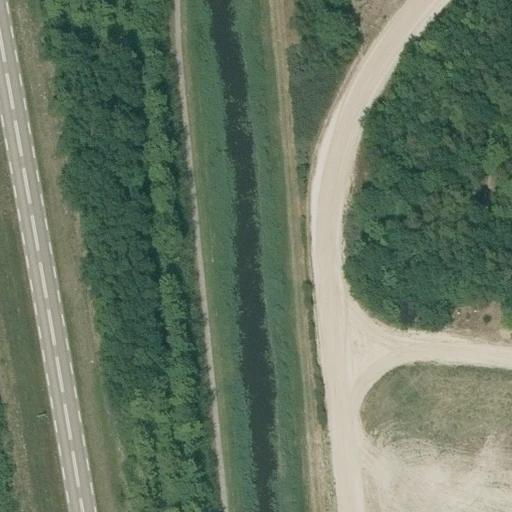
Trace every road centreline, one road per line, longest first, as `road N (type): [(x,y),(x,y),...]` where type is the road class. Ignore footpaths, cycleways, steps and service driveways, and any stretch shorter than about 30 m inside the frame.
road 1 (primary): [(80,511),(0,51)]
road 2 (track): [(355,511),(329,167),(362,73)]
road 3 (track): [(341,338),(511,351)]
